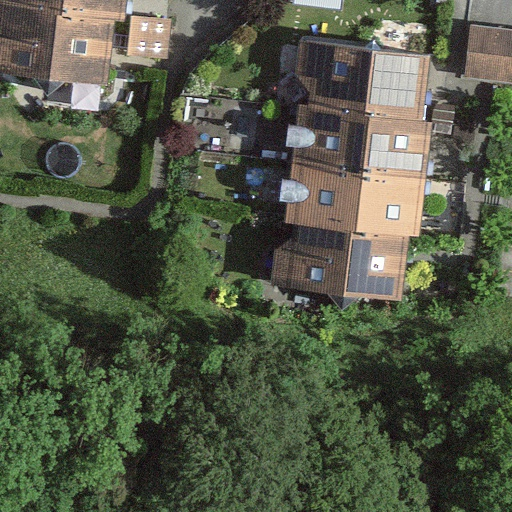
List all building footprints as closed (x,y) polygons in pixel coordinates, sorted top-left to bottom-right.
[(121,20),(123,0),(0,0),(0,7),(112,19),(121,20)] [(0,71),(106,82),(112,19),(0,7),(0,71)] [(473,73),(511,74),(511,19),(476,18),(473,73)] [(307,130),(415,141),(422,67),(304,55),(300,89),(309,109),(307,130)] [(290,195),(422,208),(428,142),(415,141),(307,130),(296,129),(290,195)] [(294,241),(406,252),(417,253),(422,208),(290,195),(285,240),(294,241)] [(405,257),(406,252),(294,241),(292,258),(275,269),(272,302),(400,315),(405,257)]
